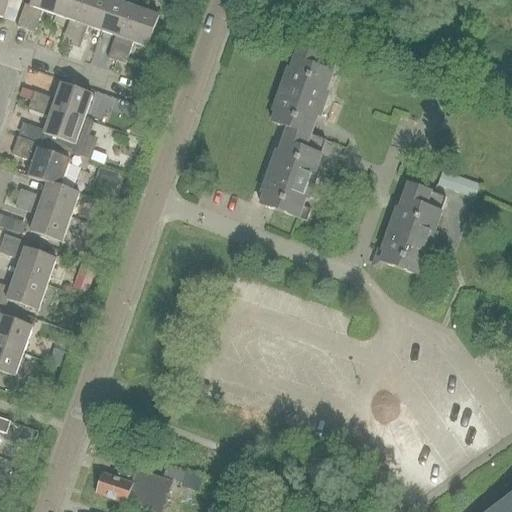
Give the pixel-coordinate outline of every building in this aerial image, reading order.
[(0,0),(0,17),(4,19),(10,0),(0,0)] [(56,16),(61,0),(33,0),(33,2),(27,0),(25,0),(17,27),(35,33),(43,11),(56,16)] [(71,45),(86,0),(61,0),(56,16),(69,21),(62,42),(71,45)] [(101,32),(111,0),(86,0),(71,45),(80,48),(87,27),(101,32)] [(116,61),(134,7),(114,0),(111,0),(101,32),(115,37),(107,58),(116,61)] [(134,7),(116,61),(125,64),(132,44),(146,49),(158,15),(134,7)] [(276,113),(272,124),(288,129),(312,136),(319,117),(321,118),(329,96),(327,95),(334,75),(333,74),(338,60),(300,46),(291,71),(288,70),(273,112),(276,113)] [(31,100),(84,119),(92,95),(61,84),(56,99),(34,91),(31,100)] [(31,100),(34,91),(23,87),(20,96),(31,100)] [(75,144),(84,119),(31,100),(28,109),(49,117),(41,142),(67,151),(69,143),(75,144)] [(69,143),(67,151),(85,157),(92,137),(87,135),(92,121),(84,119),(75,144),(69,143)] [(134,122),(130,135),(141,139),(146,126),(134,122)] [(265,196),(261,206),(307,222),(312,210),(304,208),(307,199),(310,200),(318,178),(315,177),(322,157),(321,157),(327,142),(312,136),(288,129),(280,153),(277,152),(262,195),(265,196)] [(71,190),(79,168),(68,164),(69,160),(39,149),(40,144),(18,137),(12,154),(33,162),(28,176),(47,183),(47,182),(60,187),(60,186),(71,190)] [(100,170),(96,181),(115,187),(119,176),(100,170)] [(480,186),(442,173),(437,187),(475,200),(480,186)] [(71,190),(60,186),(60,187),(47,182),(47,183),(42,196),(21,189),(17,198),(71,216),(79,193),(71,190)] [(441,214),(447,199),(409,186),(400,211),(397,210),(382,252),(385,253),(381,263),(420,277),(427,257),(430,258),(438,235),(435,234),(442,214),(441,214)] [(61,242),(71,216),(17,198),(14,206),(36,214),(31,227),(30,227),(29,230),(61,242)] [(15,272),(47,284),(56,258),(25,247),(27,242),(4,234),(0,246),(0,252),(19,259),(15,272)] [(38,310),(47,284),(15,272),(10,286),(0,282),(0,302),(5,305),(7,299),(38,310)] [(63,285),(62,290),(71,294),(73,289),(69,284),(63,285)] [(0,343),(24,352),(33,326),(0,315),(0,343)] [(0,370),(15,376),(24,352),(0,343),(0,370)] [(0,431),(6,434),(10,423),(0,419),(0,431)] [(18,466),(15,473),(22,475),(24,469),(18,466)] [(134,472),(130,484),(104,475),(97,495),(127,506),(128,503),(153,511),(162,511),(172,485),(134,472)] [(19,492),(11,489),(8,497),(16,500),(19,492)] [(511,511),(511,496),(490,511),(511,511)]
